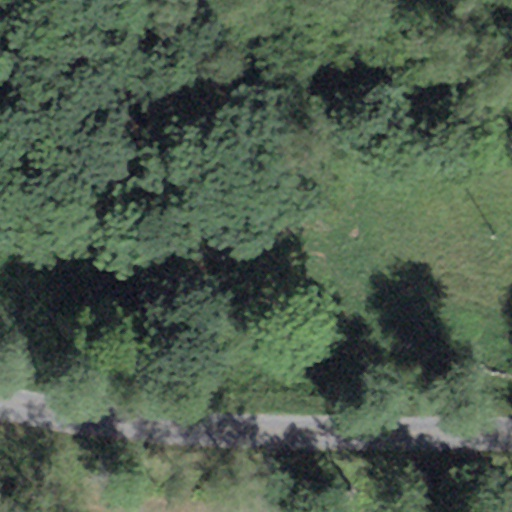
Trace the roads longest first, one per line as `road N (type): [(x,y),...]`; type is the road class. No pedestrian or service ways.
road 1 (unclassified): [(511,436),(223,433),(109,423),(0,401)]
road 2 (track): [(0,480),(171,511)]
